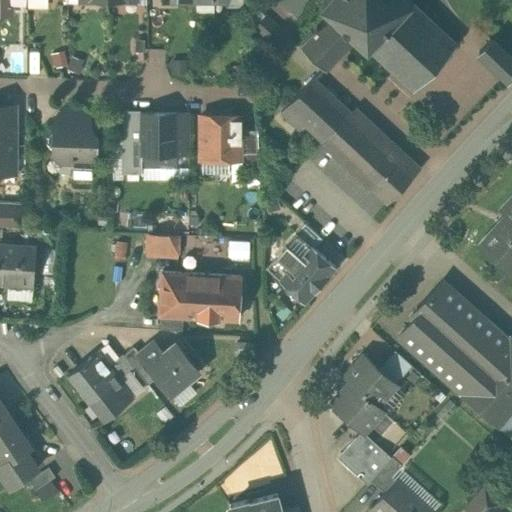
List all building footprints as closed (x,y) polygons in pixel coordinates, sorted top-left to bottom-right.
[(456,43),(409,0),(325,0),(323,3),(333,13),(331,14),(330,13),(328,15),(329,16),(302,46),(326,68),(357,35),(414,88),(456,43)] [(284,32),(265,15),(254,26),(273,44),(284,32)] [(511,72),(511,58),(490,38),(476,54),(504,81),(511,72)] [(351,110),(314,76),(280,111),(299,128),(304,123),(322,141),(351,110)] [(13,106),(0,106),(0,170),(14,171),(14,134),(9,130),(13,125),(13,106)] [(391,141),(354,107),(351,110),(387,145),(391,141)] [(81,112),(60,109),(55,120),(53,152),(57,156),(70,157),(74,161),(92,161),(93,140),(94,140),(97,137),(90,130),(89,130),(89,118),(81,112)] [(387,145),(351,110),(322,141),(388,202),(416,172),(387,145)] [(175,113),(142,113),(142,152),(160,152),(175,152),(176,117),(175,113)] [(240,114),(201,114),(201,159),(202,159),(229,159),(240,159),(240,152),(240,129),(240,114)] [(189,117),(176,117),(175,152),(189,152),(189,117)] [(257,129),(240,129),(240,152),(259,152),(257,129)] [(420,168),(391,141),(387,145),(416,172),(420,168)] [(175,152),(160,152),(160,161),(163,164),(175,164),(175,152)] [(229,159),(202,159),(202,172),(229,172),(229,159)] [(92,161),(74,161),(73,177),(92,178),(92,161)] [(511,196),(500,210),(507,216),(481,245),(511,272),(511,270),(510,269),(511,266),(511,196)] [(24,202),(0,201),(0,225),(23,226),(24,202)] [(305,222),(297,231),(311,244),(314,247),(322,238),(305,222)] [(297,231),(265,266),(279,278),(311,244),(297,231)] [(178,234),(147,232),(146,250),(161,251),(177,251),(176,255),(177,255),(178,234)] [(231,239),(230,254),(251,254),(251,240),(231,239)] [(0,243),(0,280),(10,281),(11,277),(31,279),(31,283),(33,283),(36,246),(0,243)] [(311,244),(279,278),(305,301),(336,267),(314,247),(311,244)] [(241,275),(162,270),(159,314),(238,319),(241,275)] [(508,338),(450,286),(442,296),(434,289),(410,316),(413,319),(397,336),(460,391),(508,338)] [(180,320),(161,319),(160,329),(179,330),(180,320)] [(508,338),(460,391),(498,425),(511,409),(511,335),(508,338)] [(163,352),(155,342),(141,353),(140,354),(158,375),(171,392),(199,369),(176,342),(163,352)] [(141,353),(134,345),(124,353),(134,366),(148,384),(158,375),(140,354),(141,353)] [(412,364),(395,349),(387,358),(404,373),(412,364)] [(96,351),(69,372),(91,400),(118,379),(117,378),(108,366),(96,351)] [(124,353),(108,366),(117,378),(134,366),(124,353)] [(379,367),(364,354),(345,375),(350,380),(377,404),(396,382),(379,367)] [(404,373),(387,358),(379,367),(396,382),(404,373)] [(118,379),(91,400),(105,418),(132,397),(118,379)] [(377,404),(350,380),(331,402),(363,430),(363,431),(383,409),(377,404)] [(511,409),(498,425),(511,437),(511,409)] [(6,410),(0,413),(0,456),(3,462),(4,463),(25,449),(30,445),(6,410)] [(363,430),(339,457),(367,482),(391,456),(363,431),(363,430)] [(25,449),(4,463),(3,462),(0,463),(0,470),(10,486),(37,467),(25,449)] [(402,464),(392,455),(371,478),(381,487),(402,464)] [(49,466),(29,479),(36,489),(51,479),(55,476),(49,466)] [(51,479),(36,489),(43,500),(58,489),(51,479)] [(410,491),(396,479),(370,508),(375,511),(430,511),(432,511),(431,510),(430,511),(409,492),(410,491)] [(484,484),(465,505),(472,511),(477,511),(495,493),(484,484)] [(495,493),(477,511),(496,511),(505,502),(495,493)] [(277,494),(249,501),(249,500),(230,505),(231,511),(281,511),(281,509),(277,494)]
